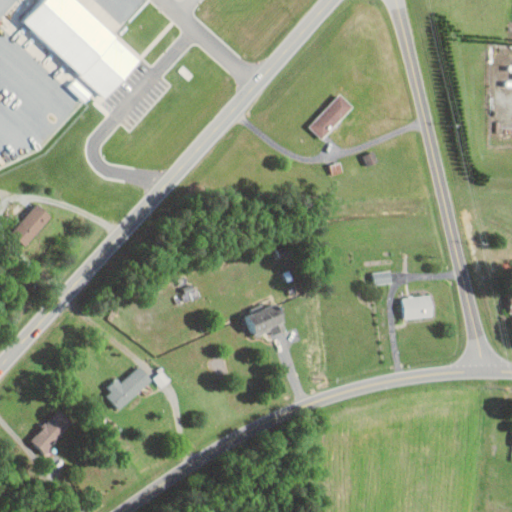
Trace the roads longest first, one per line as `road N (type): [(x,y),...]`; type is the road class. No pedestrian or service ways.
road 1 (primary): [(0,367),(331,0)]
road 2 (secondary): [(123,511),(247,432),(323,398),(399,378),(511,371)]
road 3 (residential): [(484,370),(397,0)]
